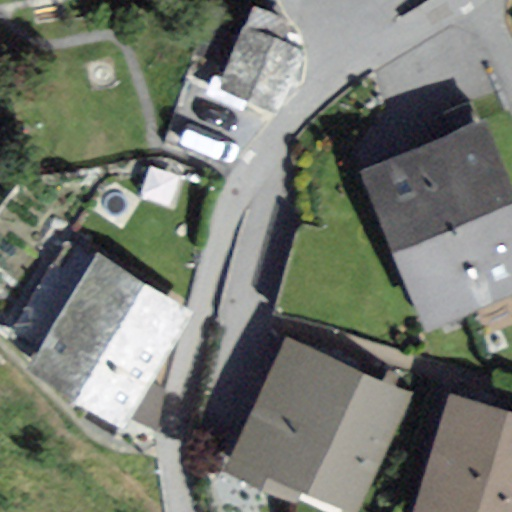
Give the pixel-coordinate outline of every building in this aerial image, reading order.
[(304,43),(242,21),(216,86),(274,110),(304,43)] [(511,177),(487,114),(362,164),(424,322),(511,287),(511,177)] [(198,307),(97,246),(29,360),(130,420),(198,307)] [(409,374),(287,327),(234,461),(356,508),(409,374)] [(511,511),(511,402),(438,383),(404,511),(511,511)]
